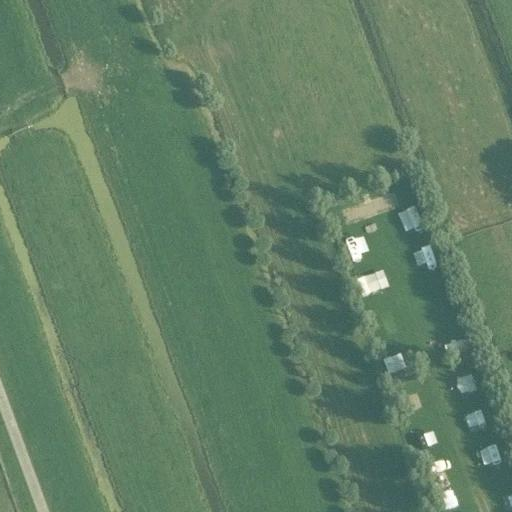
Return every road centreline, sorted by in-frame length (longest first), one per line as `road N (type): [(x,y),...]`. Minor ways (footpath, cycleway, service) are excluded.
road 1 (track): [(417,0),(511,259)]
road 2 (track): [(396,255),(486,511)]
